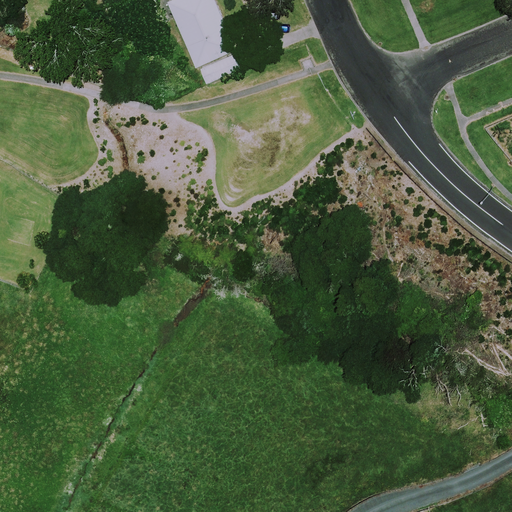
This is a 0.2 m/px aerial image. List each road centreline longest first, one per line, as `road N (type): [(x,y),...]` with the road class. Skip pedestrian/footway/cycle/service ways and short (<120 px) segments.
road 1 (residential): [(377,93),(442,175),(511,232)]
road 2 (residential): [(511,34),(377,93)]
